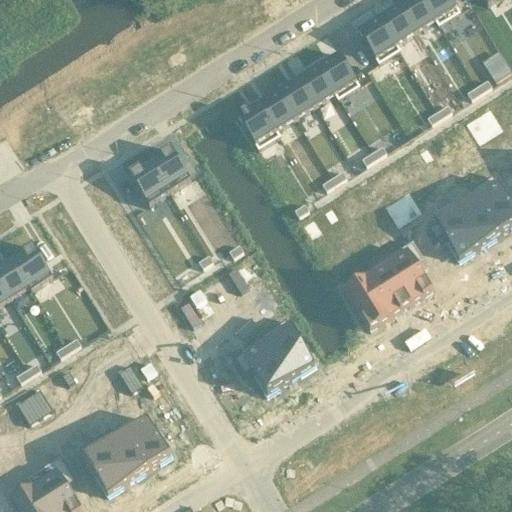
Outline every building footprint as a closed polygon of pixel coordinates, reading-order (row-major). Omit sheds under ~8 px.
[(419,0),(414,0),(399,10),(417,39),(436,27),(437,27),(419,0)] [(448,0),(419,0),(437,27),(436,27),(439,32),(440,32),(461,19),(448,0)] [(481,0),(488,9),(502,0),(481,0)] [(399,10),(379,23),(397,52),(398,51),(417,39),(399,10)] [(379,23),(358,36),(379,70),(400,57),(401,56),(398,51),(397,52),(379,23)] [(511,73),(501,57),(487,67),(500,87),(511,79),(511,73)] [(339,58),(318,71),(336,100),(335,101),(339,106),(339,105),(360,92),(339,58)] [(318,71),(298,84),(316,113),(335,101),(336,100),(318,71)] [(298,84),(278,96),(296,125),(316,113),(298,84)] [(488,85),(478,92),(482,99),(492,92),(488,85)] [(478,92),(467,98),(472,105),(482,99),(478,92)] [(278,96),(258,109),(277,138),(278,137),(296,125),(278,96)] [(258,109),(238,122),(259,156),(280,143),(281,142),(278,137),(277,138),(258,109)] [(448,110),(438,117),(442,124),(452,117),(448,110)] [(490,112),(478,119),(491,140),(503,133),(490,112)] [(438,117),(428,123),(432,130),(442,124),(438,117)] [(478,119),(466,127),(479,148),(491,140),(478,119)] [(383,151),(372,158),(377,165),(387,158),(383,151)] [(427,152),(420,156),(426,166),(433,162),(427,152)] [(171,153),(150,166),(171,198),(191,186),(171,153)] [(372,158),(362,164),(367,171),(377,165),(372,158)] [(150,166),(129,179),(150,212),(150,211),(171,198),(150,166)] [(343,176),(333,183),(337,190),(347,183),(343,176)] [(472,193),(471,194),(473,198),(474,197),(501,240),(511,232),(511,209),(493,180),(472,193)] [(333,183),(322,189),(327,196),(337,190),(333,183)] [(409,195),(397,202),(410,223),(422,216),(409,195)] [(454,210),(453,211),(456,215),(457,214),(481,253),(501,240),(474,197),(473,198),(454,210)] [(397,202),(385,210),(398,231),(410,223),(397,202)] [(305,209),(295,216),(299,223),(310,216),(305,209)] [(331,212),(325,216),(331,226),(338,221),(331,212)] [(456,215),(428,232),(436,246),(444,241),(460,266),(481,253),(457,214),(456,215)] [(314,223),(304,229),(312,242),(322,236),(314,223)] [(384,265),(383,266),(386,270),(387,269),(412,310),(433,296),(416,269),(424,264),(413,247),(384,265)] [(33,250),(12,263),(31,292),(30,293),(32,296),(33,296),(53,283),(33,250)] [(240,250),(229,257),(234,264),(244,257),(240,250)] [(209,260),(199,267),(203,274),(214,267),(209,260)] [(12,263),(0,271),(0,287),(11,305),(30,293),(31,292),(12,263)] [(248,264),(238,270),(246,284),(256,277),(248,264)] [(367,281),(366,282),(392,323),(412,310),(387,269),(386,270),(367,281)] [(364,278),(342,291),(371,336),(392,323),(366,282),(367,281),(365,277),(364,278)] [(0,287),(0,311),(11,305),(0,287)] [(201,294),(189,301),(202,322),(214,314),(201,294)] [(262,339),(261,340),(264,344),(265,343),(292,386),(315,371),(286,324),(262,339)] [(77,343),(67,350),(71,357),(81,350),(77,343)] [(264,344),(234,363),(244,380),(252,376),(268,400),(292,386),(265,343),(264,344)] [(67,350),(57,356),(61,363),(71,357),(67,350)] [(37,368),(27,375),(31,382),(42,375),(37,368)] [(131,370),(119,377),(132,398),(144,391),(131,370)] [(27,375),(17,381),(21,388),(31,382),(27,375)] [(69,376),(63,381),(69,391),(76,386),(69,376)] [(40,394),(28,402),(42,423),(53,415),(40,394)] [(28,402),(17,409),(30,430),(42,423),(28,402)] [(127,435),(126,436),(150,474),(171,461),(147,423),(127,435)] [(121,428),(102,440),(107,448),(106,449),(130,487),(150,474),(126,436),(127,435),(122,427),(121,428)] [(101,441),(79,454),(108,501),(130,487),(106,449),(107,448),(102,440),(101,441)] [(29,483),(28,483),(32,491),(33,491),(46,511),(79,511),(66,490),(74,485),(60,463),(29,483)] [(32,491),(10,506),(13,511),(46,511),(33,491),(32,491)]
